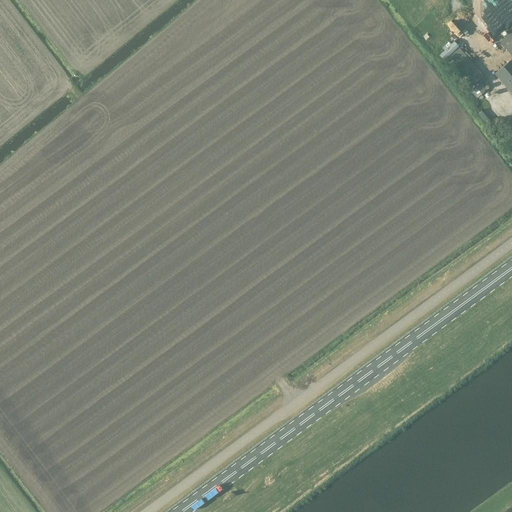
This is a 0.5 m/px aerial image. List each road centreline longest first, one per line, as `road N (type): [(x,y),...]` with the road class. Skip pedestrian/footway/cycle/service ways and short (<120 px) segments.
road 1 (unclassified): [(511,242),(146,511)]
road 2 (primary): [(178,511),(511,267)]
